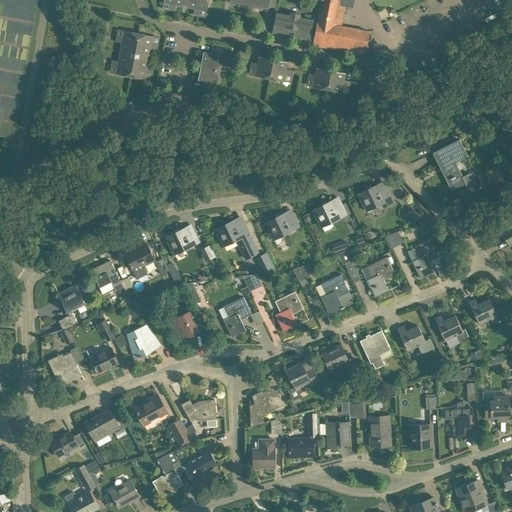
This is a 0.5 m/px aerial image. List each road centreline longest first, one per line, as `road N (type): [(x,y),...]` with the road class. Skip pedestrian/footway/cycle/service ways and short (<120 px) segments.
road 1 (unclassified): [(27,278),(171,211),(316,185),(388,159)]
road 2 (unclassified): [(27,278),(9,248),(47,0)]
road 3 (residential): [(264,354),(454,282),(485,256)]
road 4 (unclassified): [(511,37),(416,97),(389,103),(388,159)]
road 5 (residential): [(29,417),(187,366)]
road 6 (residential): [(485,256),(388,159)]
road 7 (residential): [(236,497),(233,373)]
